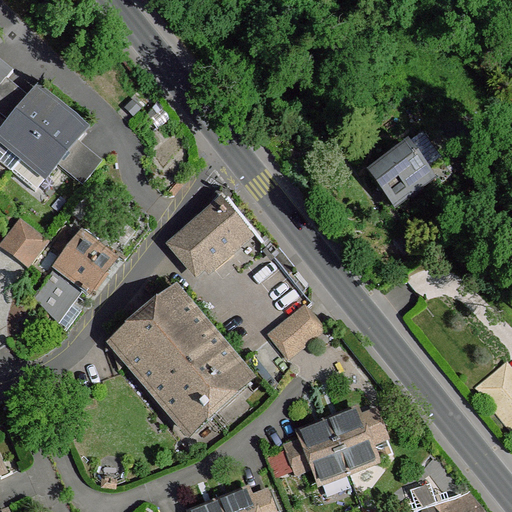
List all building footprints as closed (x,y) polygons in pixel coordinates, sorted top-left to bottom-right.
[(85,20),(74,6),(61,17),(72,31),(85,20)] [(13,72),(0,61),(0,86),(6,79),(13,72)] [(0,114),(12,125),(33,101),(6,79),(0,86),(0,114)] [(12,125),(0,139),(0,140),(23,161),(63,113),(39,93),(33,101),(12,125)] [(87,132),(63,113),(23,161),(47,180),(58,167),(78,143),(87,132)] [(424,135),(406,147),(433,184),(436,187),(452,175),(424,135)] [(0,161),(13,173),(23,161),(0,140),(0,161)] [(102,162),(78,143),(58,167),(83,186),(102,162)] [(406,147),(371,173),(397,209),(433,184),(406,147)] [(47,180),(23,161),(13,173),(37,193),(47,180)] [(245,234),(221,208),(185,239),(208,267),(245,234)] [(48,243),(22,223),(3,248),(29,268),(48,243)] [(113,262),(83,238),(76,246),(69,256),(65,261),(58,270),(78,286),(90,294),(113,262)] [(76,246),(66,239),(58,248),(69,256),(76,246)] [(78,286),(58,270),(35,299),(55,321),(77,295),(73,293),(78,286)] [(179,300),(117,348),(189,432),(248,382),(179,300)] [(307,311),(296,319),(312,341),(323,331),(307,311)] [(312,341),(296,319),(271,338),(288,359),(312,341)] [(511,370),(508,365),(477,389),(511,431),(511,370)] [(360,419),(372,447),(388,440),(377,412),(360,419)] [(330,425),(349,473),(377,461),(372,447),(360,419),(358,413),(330,425)] [(349,473),(330,425),(301,437),(303,442),(314,470),(320,484),(349,473)] [(314,470),(303,442),(286,448),(298,476),(314,470)] [(251,499),(255,511),(274,511),(267,493),(251,499)] [(220,505),(222,511),(255,511),(251,499),(248,494),(220,505)] [(484,511),(471,495),(435,507),(438,511),(484,511)]
